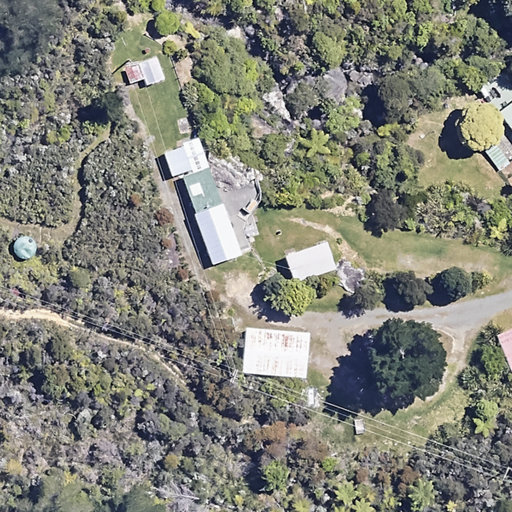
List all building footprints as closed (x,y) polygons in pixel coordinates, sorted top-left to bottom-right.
[(162,78),(150,52),(130,61),(143,87),(162,78)] [(511,99),(488,117),(511,148),(511,99)] [(236,256),(195,140),(162,152),(203,268),(236,256)] [(263,201),(252,181),(231,192),(242,213),(263,201)] [(331,269),(321,242),(280,257),(290,284),(331,269)] [(303,329),(241,324),(238,373),(299,377),(303,329)] [(511,378),(511,327),(494,336),(511,379),(511,378)]
